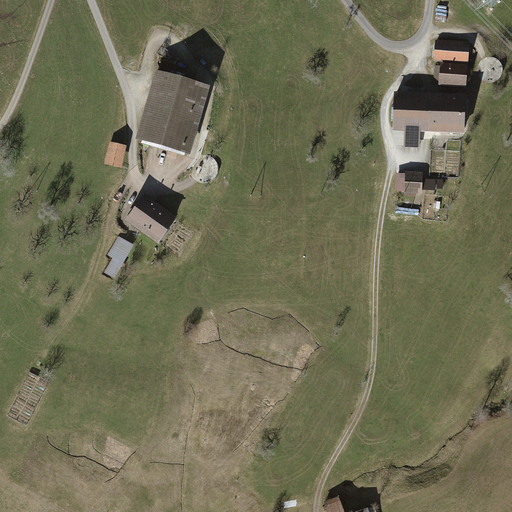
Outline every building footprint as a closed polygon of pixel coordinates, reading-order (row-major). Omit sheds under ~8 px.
[(437,45),(436,62),(466,64),(467,47),(437,45)] [(444,68),(442,84),(466,86),(467,70),(444,68)] [(164,72),(142,141),(194,157),(215,89),(164,72)] [(395,131),(407,131),(406,148),(419,148),(419,132),(463,134),(465,99),(397,95),(395,131)] [(110,144),(104,167),(120,171),(126,148),(110,144)] [(436,179),(397,178),(397,191),(436,192),(436,179)] [(176,220),(147,197),(127,222),(156,245),(176,220)] [(114,280),(134,246),(118,237),(106,257),(112,260),(103,274),(114,280)] [(345,511),(340,497),(323,504),(326,511),(352,511),(351,511),(345,511)]
